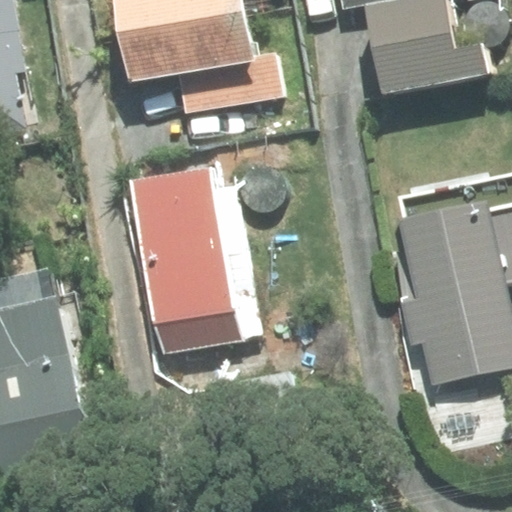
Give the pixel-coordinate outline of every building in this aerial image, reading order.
[(0,0),(0,142),(34,138),(15,0),(0,0)] [(252,0),(124,0),(139,87),(185,79),(191,116),(287,100),(279,57),(263,60),(252,0)] [(347,0),(349,11),(377,6),(393,98),(498,79),(492,40),(462,46),(453,0),(347,0)] [(143,187),(168,357),(247,345),(246,342),(267,339),(245,191),(224,194),(221,176),(143,187)] [(419,260),(401,264),(418,348),(430,346),(439,387),(511,372),(511,220),(501,223),(497,206),(412,224),(419,260)] [(0,287),(0,488),(101,468),(61,275),(0,287)] [(277,383),(220,391),(225,431),(282,423),(277,383)]
